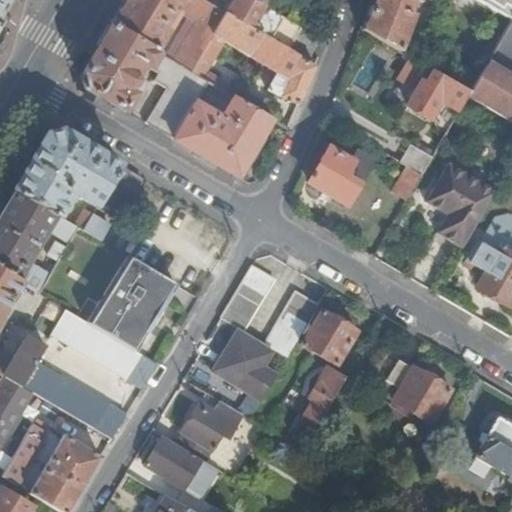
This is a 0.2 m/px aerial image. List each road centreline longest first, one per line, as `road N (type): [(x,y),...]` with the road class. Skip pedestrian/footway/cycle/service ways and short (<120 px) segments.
road 1 (residential): [(257,221),(88,511)]
road 2 (residential): [(257,221),(511,372)]
road 3 (residential): [(18,78),(257,221)]
road 4 (residential): [(353,0),(289,165),(257,221)]
